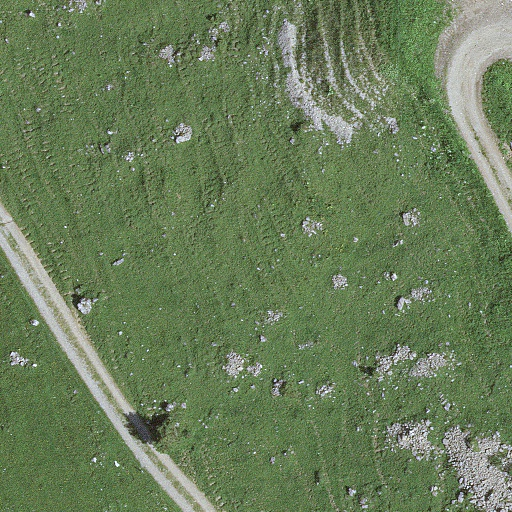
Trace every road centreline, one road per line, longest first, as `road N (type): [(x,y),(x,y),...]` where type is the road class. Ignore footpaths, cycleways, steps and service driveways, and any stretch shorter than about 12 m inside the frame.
road 1 (track): [(216,511),(0,211)]
road 2 (track): [(511,29),(476,37),(459,62),(457,90),(511,208)]
